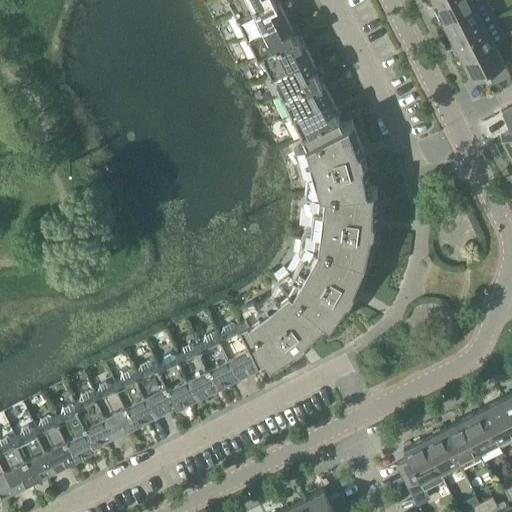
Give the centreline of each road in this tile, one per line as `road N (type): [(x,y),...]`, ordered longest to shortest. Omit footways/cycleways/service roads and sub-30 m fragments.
road 1 (residential): [(341,426),(482,360),(506,305)]
road 2 (residential): [(180,511),(341,426)]
road 3 (residential): [(450,123),(387,0)]
road 4 (residential): [(511,239),(450,123)]
